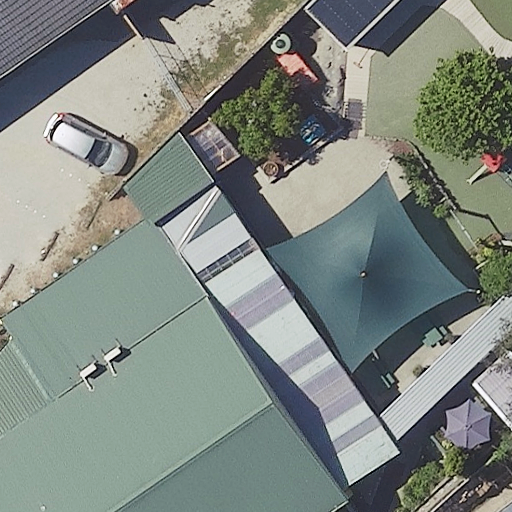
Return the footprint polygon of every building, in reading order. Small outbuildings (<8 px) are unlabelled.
[(0,0),(0,79),(113,0),(0,0)] [(397,0),(316,0),(313,3),(353,44),(397,0)] [(467,282),(391,172),(279,249),(355,359),(467,282)] [(407,449),(222,181),(167,219),(352,487),(407,449)] [(322,511),(348,494),(153,217),(10,317),(64,394),(0,439),(0,511),(322,511)] [(511,346),(474,377),(511,423),(511,346)] [(511,511),(511,499),(493,511),(511,511)]
